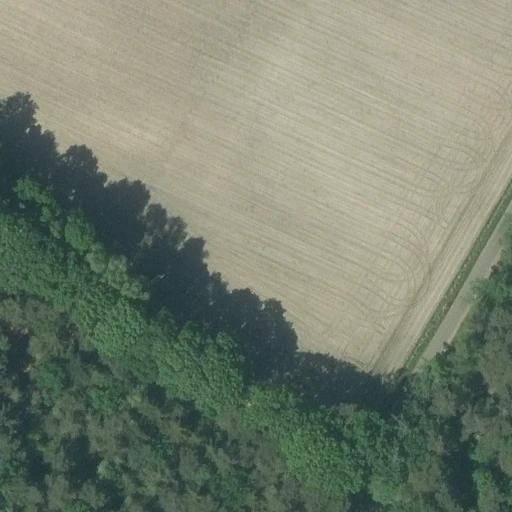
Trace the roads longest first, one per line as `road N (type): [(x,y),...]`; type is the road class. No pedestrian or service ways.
road 1 (track): [(0,241),(372,499)]
road 2 (unclassified): [(372,499),(511,244)]
